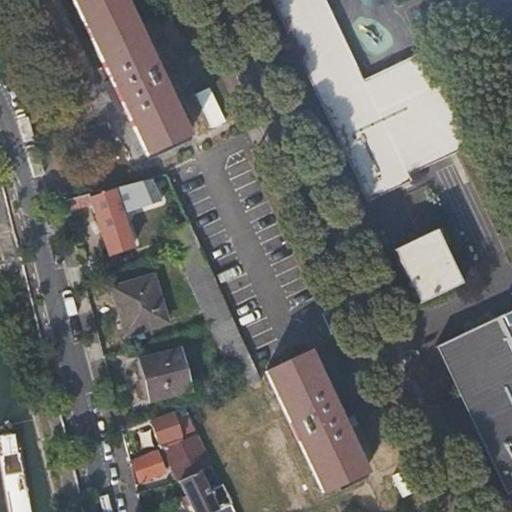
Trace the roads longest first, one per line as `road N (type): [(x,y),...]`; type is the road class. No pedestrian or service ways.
road 1 (residential): [(453,511),(329,224),(218,0)]
road 2 (unclassified): [(0,101),(101,472)]
